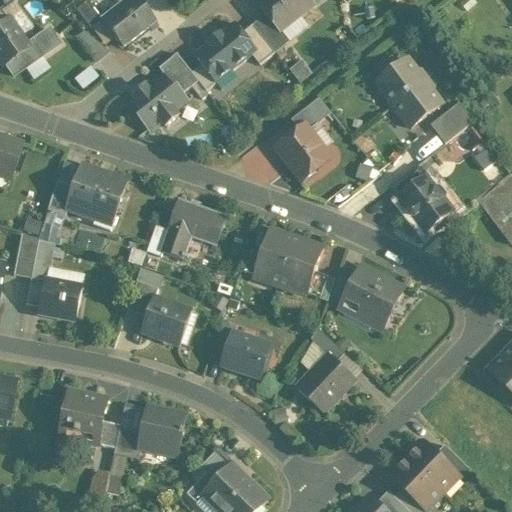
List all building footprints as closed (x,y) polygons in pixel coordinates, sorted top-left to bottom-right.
[(124,0),(99,19),(99,20),(100,21),(122,49),(155,23),(149,15),(137,0),(124,0)] [(159,7),(152,0),(137,0),(149,15),(159,7)] [(262,0),(257,4),(266,16),(280,33),(281,32),(282,32),(281,31),(293,22),(293,23),(313,7),(308,0),(262,0)] [(99,19),(86,2),(76,10),(90,29),(100,21),(99,20),(99,19)] [(280,33),(266,16),(253,27),(275,55),(290,43),(281,32),(280,33)] [(0,25),(0,64),(1,66),(1,67),(1,68),(4,66),(13,78),(58,45),(48,31),(26,46),(17,34),(16,35),(7,22),(9,21),(8,20),(0,25)] [(202,67),(217,85),(252,57),(257,53),(243,35),(235,25),(222,36),(221,34),(207,45),(208,47),(194,57),(202,67)] [(275,55),(253,27),(243,35),(257,53),(252,57),(260,67),(275,55)] [(192,75),(176,55),(158,70),(164,78),(180,98),(182,96),(199,83),(192,75)] [(408,61),(376,85),(393,108),(425,83),(408,61)] [(217,85),(202,67),(192,75),(199,83),(207,93),(217,85)] [(164,78),(132,102),(143,116),(139,119),(150,132),(161,123),(165,128),(179,117),(175,112),(187,103),(182,96),(180,98),(164,78)] [(425,83),(393,108),(410,130),(442,106),(425,83)] [(319,99),(291,121),(299,131),(304,127),(309,132),(331,114),(319,99)] [(459,105),(430,127),(445,146),(473,124),(459,105)] [(299,131),(276,149),(303,183),(315,173),(316,168),(328,158),(309,132),(304,127),(299,131)] [(23,146),(0,138),(0,178),(10,182),(23,146)] [(128,184),(82,167),(74,189),(67,210),(68,210),(113,226),(128,184)] [(417,167),(389,189),(398,201),(402,197),(426,179),(417,167)] [(511,175),(478,201),(511,244),(511,243),(511,175)] [(426,179),(402,197),(410,209),(407,211),(407,215),(410,219),(415,219),(426,234),(448,217),(439,205),(442,203),(444,196),(439,190),(434,189),(426,179)] [(74,189),(58,183),(48,212),(65,219),(68,210),(67,210),(74,189)] [(169,232),(161,253),(163,254),(183,261),(184,259),(188,261),(189,258),(185,257),(191,239),(216,248),(227,218),(179,202),(169,232)] [(26,219),(23,234),(38,237),(41,222),(26,219)] [(169,232),(156,228),(147,254),(161,259),(163,254),(161,253),(169,232)] [(258,279),(258,281),(304,296),(305,295),(313,273),(321,249),(274,233),(266,257),(258,279)] [(38,241),(21,236),(15,265),(32,268),(37,243),(38,241)] [(54,246),(37,243),(32,268),(30,280),(46,283),(46,282),(47,282),(49,271),(54,246)] [(266,257),(248,251),(241,273),(258,279),(266,257)] [(404,291),(361,269),(355,281),(342,306),(360,315),(358,319),(382,332),(404,291)] [(85,277),(59,272),(49,271),(47,282),(46,282),(46,283),(40,316),(76,323),(85,277)] [(355,281),(338,272),(329,299),(342,306),(355,281)] [(335,280),(313,273),(305,295),(328,302),(335,280)] [(158,291),(137,283),(127,312),(147,319),(154,300),(155,300),(158,291)] [(155,300),(154,300),(147,319),(142,334),(180,347),(180,345),(187,348),(194,329),(187,326),(191,313),(155,300)] [(223,321),(215,348),(227,352),(232,336),(234,337),(237,326),(223,321)] [(345,355),(318,330),(311,341),(328,357),(328,356),(337,364),(345,355)] [(234,337),(232,336),(227,352),(222,367),(260,380),(271,347),(252,341),(251,343),(234,337)] [(511,347),(488,372),(511,395),(511,347)] [(345,355),(337,364),(354,380),(362,372),(345,355)] [(337,364),(328,356),(328,357),(297,389),(324,415),(355,381),(354,380),(337,364)] [(15,383),(0,380),(0,416),(8,419),(15,383)] [(107,402),(69,393),(60,438),(98,447),(103,423),(107,402)] [(143,431),(147,414),(124,409),(120,426),(143,431)] [(186,418),(148,410),(147,414),(143,431),(140,449),(141,449),(178,457),(182,437),(183,437),(184,433),(183,433),(186,418)] [(120,426),(103,423),(98,447),(115,450),(120,426)] [(143,431),(120,426),(115,450),(114,456),(128,459),(138,461),(141,449),(140,449),(143,431)] [(436,455),(424,444),(419,444),(415,448),(415,453),(407,461),(442,494),(458,477),(436,455)] [(470,472),(445,447),(436,455),(458,477),(461,481),(470,472)] [(128,459),(114,456),(108,486),(121,489),(128,459)] [(442,494),(407,461),(400,469),(395,469),(391,473),(391,478),(403,490),(425,511),(426,511),(442,494)] [(257,511),(268,501),(233,466),(217,482),(205,494),(206,495),(222,511),(257,511)] [(208,473),(186,494),(197,505),(206,495),(205,494),(217,482),(208,473)] [(425,511),(403,490),(395,498),(408,511),(427,511),(426,511),(425,511)] [(408,511),(395,498),(388,492),(376,505),(382,511),(408,511)] [(369,499),(356,511),(382,511),(376,505),(369,499)]
